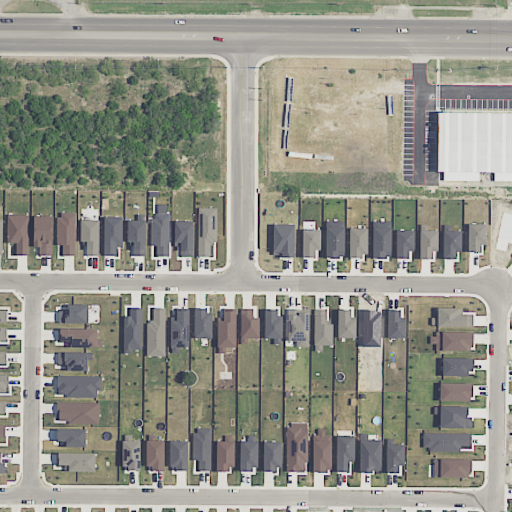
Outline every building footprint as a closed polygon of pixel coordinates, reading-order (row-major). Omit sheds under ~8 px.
[(437,172),(511,172),(511,112),(437,112),(437,172)] [(198,257),(210,257),(210,243),(217,243),(217,209),(199,208),(198,257)] [(157,256),(169,257),(169,214),(152,214),(151,247),(157,247),(157,256)] [(29,215),(8,215),(7,244),(16,244),(16,255),(29,256),(29,215)] [(121,247),(122,218),(104,218),(104,255),(116,255),(116,247),(121,247)] [(99,221),(81,220),(80,242),(86,242),(86,256),(98,256),(99,221)] [(193,222),(175,221),(174,247),(180,247),(180,257),(192,257),(193,222)] [(295,225),(273,225),(273,257),(294,257),(295,225)] [(88,305),(68,305),(68,312),(59,311),(58,323),(88,324),(88,305)]
